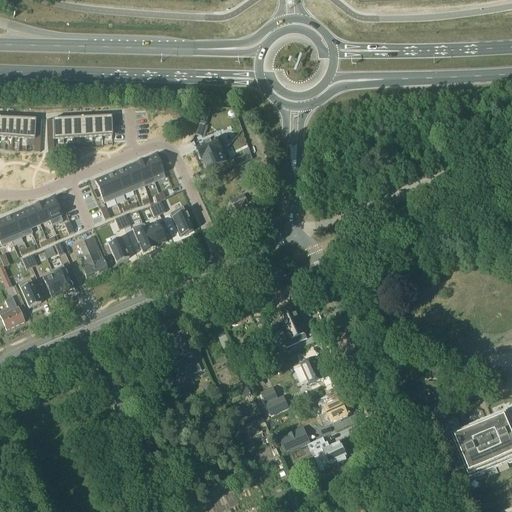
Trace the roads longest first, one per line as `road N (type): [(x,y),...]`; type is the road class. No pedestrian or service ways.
road 1 (residential): [(426,511),(313,250),(293,232)]
road 2 (tertiary): [(0,363),(223,266)]
road 3 (primary): [(216,49),(0,44)]
road 4 (primary): [(0,70),(208,77)]
road 5 (unclassified): [(449,187),(443,177),(293,232)]
road 6 (residential): [(223,266),(173,152),(159,143),(133,153)]
road 7 (primary): [(376,80),(511,74)]
road 8 (primary): [(511,47),(380,51)]
